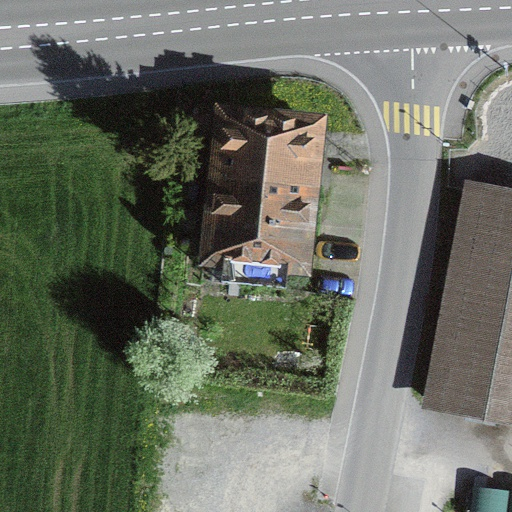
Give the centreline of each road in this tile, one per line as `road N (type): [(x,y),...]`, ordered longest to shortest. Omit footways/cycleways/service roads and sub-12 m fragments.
road 1 (unclassified): [(411,1),(410,230),(357,511)]
road 2 (primary): [(0,38),(411,1)]
road 3 (unknown): [(372,430),(511,458)]
